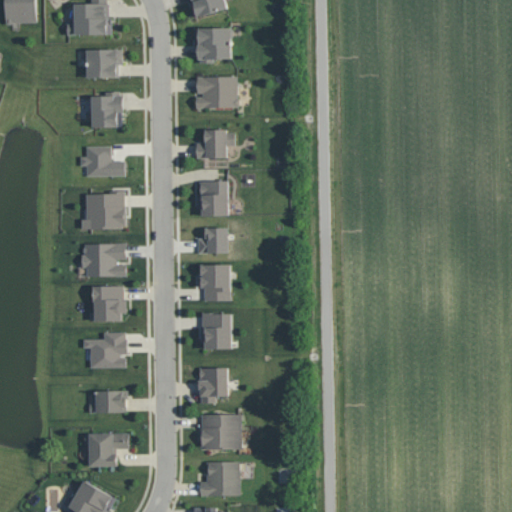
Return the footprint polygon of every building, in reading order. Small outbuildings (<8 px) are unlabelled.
[(37,0),(38,21),(14,21),(13,23),(10,23),(8,22),(7,0),(37,0)] [(113,17),(113,32),(69,33),(69,22),(76,22),(76,3),(93,3),(93,0),(108,0),(108,2),(110,2),(110,17),(113,17)] [(227,0),(229,7),(196,17),(190,0),(227,0)] [(233,26),(233,57),(215,58),(215,61),(201,61),(201,57),(199,57),(199,42),(196,43),(195,26),(211,25),(211,26),(233,26)] [(124,48),(124,63),(120,63),(120,76),(89,76),(88,48),(124,48)] [(238,75),(239,98),(240,99),(240,104),(239,106),(198,107),(197,95),(204,95),(204,92),(199,92),(199,75),(238,75)] [(124,95),(125,111),(123,111),(124,125),(93,126),(93,95),(107,95),(108,90),(121,90),(121,94),(124,95)] [(236,131),(236,144),(228,144),(228,156),(197,157),(198,142),(203,142),(203,138),(206,138),(207,128),(228,128),(228,131),(236,131)] [(126,159),(126,175),(88,174),(88,164),(82,164),(82,156),(88,156),(88,145),(112,145),(112,160),(126,159)] [(230,179),(230,215),(203,215),(203,207),(198,207),(198,193),(200,193),(200,180),(230,179)] [(126,190),(126,205),(127,205),(128,224),(124,225),(124,227),(84,228),(83,218),(88,218),(87,193),(113,192),(113,190),(126,190)] [(233,226),(233,252),(201,253),(201,235),(210,235),(210,226),(233,226)] [(128,242),(127,258),(119,258),(119,263),(128,263),(128,274),(88,275),(88,266),(83,265),(83,253),(86,253),(86,251),(85,250),(85,247),(86,246),(86,242),(128,242)] [(232,263),(232,299),(205,299),(206,286),(203,286),(202,275),(204,275),(204,273),(202,273),(202,263),(232,263)] [(125,284),(125,297),(127,297),(127,311),(122,311),(123,320),(91,319),(91,311),(96,311),(96,300),(94,300),(94,285),(125,284)] [(233,312),(233,347),(206,348),(206,339),(202,340),(202,325),(203,325),(204,311),(215,311),(215,313),(233,312)] [(127,331),(126,338),(128,338),(128,352),(122,352),(121,356),(127,356),(127,366),(92,366),(92,346),(85,346),(85,338),(105,338),(105,331),(127,331)] [(229,366),(230,395),(217,395),(217,401),(202,402),(202,388),(200,388),(200,379),(201,379),(201,366),(229,366)] [(129,389),(129,398),(128,398),(128,411),(91,412),(90,402),(97,402),(96,390),(129,389)] [(243,412),(243,448),(207,448),(207,446),(202,446),(201,426),(203,426),(203,413),(243,412)] [(130,432),(130,447),(117,447),(117,452),(118,452),(118,465),(90,465),(91,442),(86,442),(86,432),(130,432)] [(240,460),(241,494),(202,494),(202,480),(207,480),(207,460),(240,460)] [(118,497),(110,511),(107,510),(106,511),(81,511),(70,506),(86,479),(118,497)]
